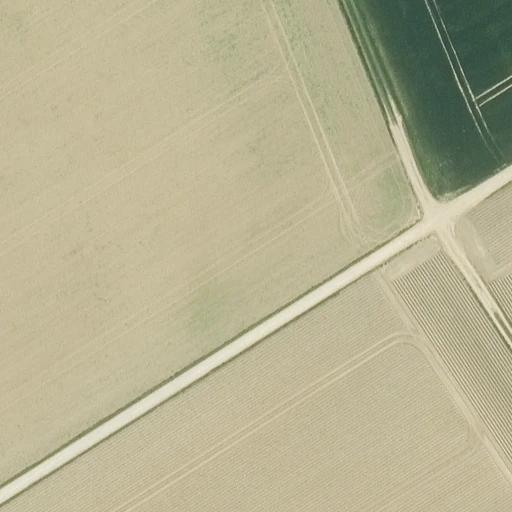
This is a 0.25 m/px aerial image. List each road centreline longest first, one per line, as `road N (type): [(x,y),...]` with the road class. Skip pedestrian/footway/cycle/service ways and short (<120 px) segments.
road 1 (track): [(0,498),(511,173)]
road 2 (track): [(345,0),(438,221)]
road 3 (track): [(511,336),(438,221)]
